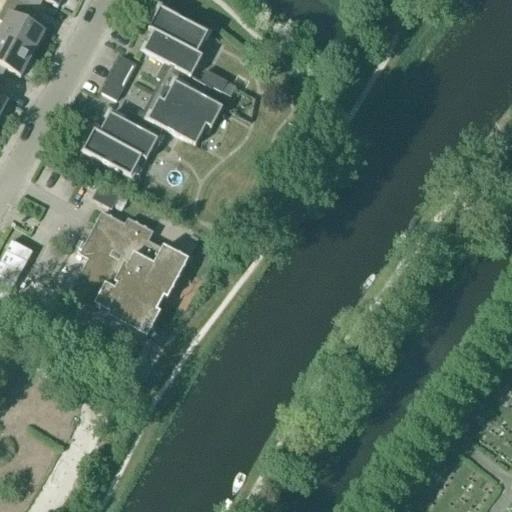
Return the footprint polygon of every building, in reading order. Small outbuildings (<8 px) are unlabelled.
[(38,0),(56,9),(60,0),(11,0),(31,10),(36,0),(38,0)] [(0,31),(0,40),(31,57),(42,35),(24,25),(29,14),(6,1),(0,12),(0,24),(3,26),(0,31)] [(164,67),(160,74),(199,96),(204,88),(219,95),(224,85),(203,73),(197,84),(190,80),(201,60),(196,57),(206,37),(158,12),(147,33),(152,36),(142,55),(164,67)] [(19,79),(31,57),(0,40),(0,69),(19,79)] [(116,105),(135,68),(120,60),(100,97),(116,105)] [(198,99),(199,96),(160,74),(156,82),(159,84),(142,116),(138,114),(134,122),(147,129),(149,125),(194,150),(205,130),(210,133),(221,111),(198,99)] [(147,129),(134,122),(130,129),(108,117),(98,137),(92,134),(81,155),(129,181),(140,161),(145,164),(156,143),(143,136),(147,129)] [(124,229),(101,216),(84,248),(78,245),(75,251),(81,254),(78,259),(87,263),(67,300),(93,314),(94,310),(108,317),(106,321),(145,342),(159,317),(155,315),(162,301),(166,303),(187,264),(161,250),(160,253),(147,245),(152,236),(127,223),(124,229)] [(229,252),(238,238),(227,230),(218,245),(229,252)] [(10,244),(0,263),(0,306),(3,308),(31,255),(10,244)] [(57,511),(98,440),(76,428),(28,511),(57,511)]
